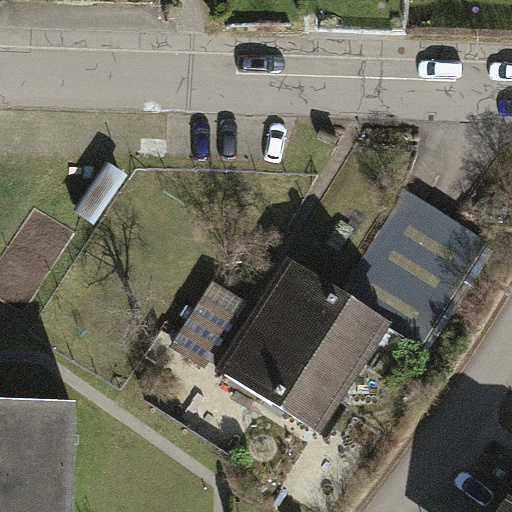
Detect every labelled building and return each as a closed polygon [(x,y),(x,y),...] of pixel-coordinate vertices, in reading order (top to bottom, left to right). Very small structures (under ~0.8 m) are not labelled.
[(408,194),(346,295),(385,319),(425,343),(487,242),(408,194)] [(241,329),(218,367),(317,428),(385,319),(346,295),(285,258),(241,329)] [(222,307),(205,297),(175,344),(173,347),(203,365),(231,318),(220,311),(222,307)] [(0,511),(71,511),(74,404),(0,402),(0,511)] [(511,511),(511,505),(500,498),(491,511),(511,511)]
